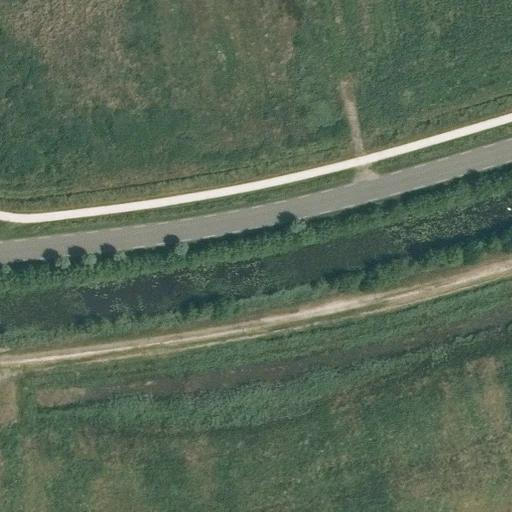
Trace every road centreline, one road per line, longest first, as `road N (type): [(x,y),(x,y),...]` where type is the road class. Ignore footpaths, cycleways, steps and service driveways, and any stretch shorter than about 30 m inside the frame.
road 1 (tertiary): [(511,147),(252,217),(0,252)]
road 2 (track): [(511,254),(267,319),(0,355)]
